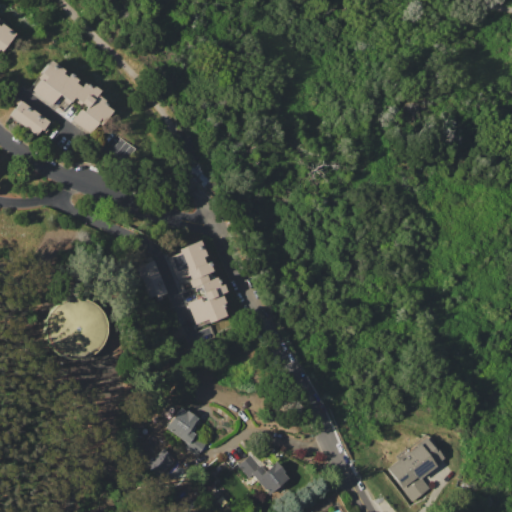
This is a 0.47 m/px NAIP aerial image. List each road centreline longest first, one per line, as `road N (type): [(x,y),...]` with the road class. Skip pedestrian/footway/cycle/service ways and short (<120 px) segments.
road 1 (residential): [(367,511),(210,226)]
road 2 (track): [(210,226),(176,134),(144,86),(60,0)]
road 3 (residential): [(210,226),(52,172),(0,134)]
